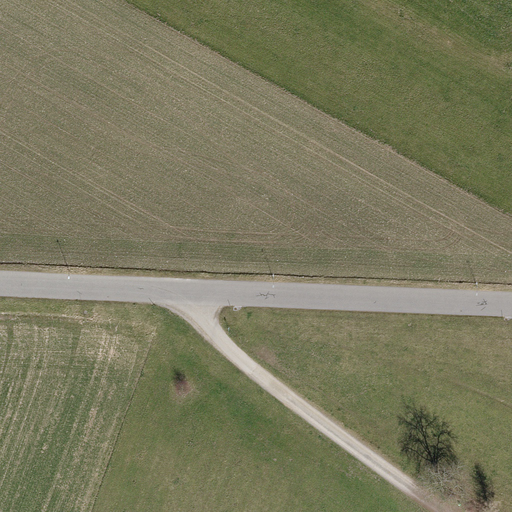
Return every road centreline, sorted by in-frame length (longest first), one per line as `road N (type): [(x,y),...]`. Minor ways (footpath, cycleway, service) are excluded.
road 1 (unclassified): [(0,282),(511,309)]
road 2 (track): [(451,511),(396,478),(211,330),(198,293)]
